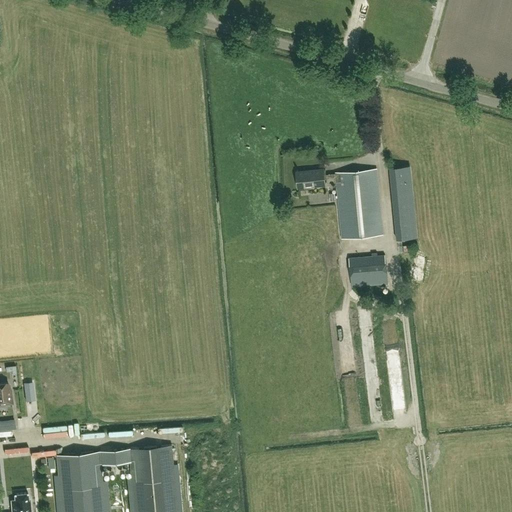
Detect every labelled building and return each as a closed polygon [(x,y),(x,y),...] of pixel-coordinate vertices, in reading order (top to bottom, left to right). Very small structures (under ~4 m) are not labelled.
[(398,240),(418,238),(411,166),(391,168),(398,240)] [(343,239),(383,236),(377,170),(337,173),(337,175),(325,176),(324,170),(297,172),(298,189),(326,186),(326,184),(338,183),(343,239)] [(352,287),(388,283),(385,254),(348,257),(352,287)] [(404,384),(402,365),(393,365),(395,393),(399,393),(399,384),(404,384)] [(382,380),(372,380),(372,389),(381,389),(382,380)] [(32,400),(30,382),(24,383),(26,401),(32,400)] [(8,384),(0,384),(0,405),(13,404),(11,391),(9,391),(8,384)] [(404,395),(397,394),(396,409),(404,409),(404,395)] [(0,423),(0,431),(17,430),(17,422),(0,423)] [(135,511),(178,511),(172,444),(129,448),(131,473),(132,478),(135,511)] [(56,455),(61,511),(106,511),(102,464),(130,462),(129,448),(56,455)] [(28,499),(27,491),(14,493),(14,499),(10,499),(11,511),(30,511),(29,498),(28,499)]
